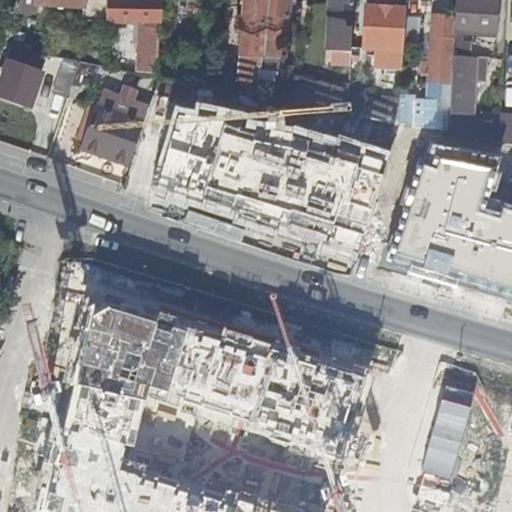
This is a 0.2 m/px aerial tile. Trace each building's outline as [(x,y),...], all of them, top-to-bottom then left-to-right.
[(15,0),(11,12),(32,13),(32,5),(88,7),(87,21),(106,22),(106,20),(108,0),(15,0)] [(159,22),(160,0),(108,0),(106,20),(138,22),(135,70),(153,72),(156,22),(159,22)] [(166,0),(164,37),(181,38),(183,0),(166,0)] [(284,70),(288,0),(244,0),(244,20),(236,20),(235,32),(242,33),(240,57),(239,67),(284,70)] [(330,0),(327,50),(346,51),(350,0),(345,0),(330,0)] [(482,0),(454,0),(452,32),(496,35),(499,1),(482,0)] [(401,18),(401,9),(364,7),(361,49),(375,50),(374,67),(398,68),(400,44),(401,18)] [(443,134),(449,19),(428,17),(422,130),(443,134)] [(401,18),(400,44),(412,45),(414,19),(401,18)] [(240,57),(242,33),(235,32),(229,32),(228,56),(240,57)] [(452,41),(446,134),(469,139),(470,127),(473,81),(484,82),(485,58),(466,57),(467,42),(452,41)] [(7,64),(0,84),(0,94),(29,106),(41,76),(34,73),(38,63),(14,53),(9,65),(7,64)] [(77,63),(62,60),(51,94),(65,99),(77,63)] [(315,80),(289,77),(287,103),(312,109),(342,115),(347,115),(349,85),(314,82),(315,80)] [(225,82),(225,92),(254,97),(255,86),(225,82)] [(240,122),(247,101),(233,96),(226,118),(240,122)] [(74,152),(126,171),(134,146),(141,123),(91,103),(74,152)] [(375,121),(395,125),(396,112),(396,111),(377,108),(375,121)] [(295,112),(288,159),(321,163),(324,142),(342,145),(346,119),(295,112)] [(396,112),(395,125),(397,125),(417,129),(418,116),(396,112)] [(497,119),(495,143),(497,143),(511,146),(511,117),(497,116),(497,119)] [(470,127),(469,139),(480,141),(495,143),(497,119),(489,119),(489,129),(470,127)] [(511,301),(511,146),(497,143),(495,143),(480,141),(469,139),(446,134),(443,134),(422,130),(417,129),(397,125),(387,154),(376,188),(364,227),(354,260),(433,281),(511,301)] [(251,134),(249,148),(229,145),(222,193),(270,200),(279,138),(251,134)] [(173,146),(158,184),(196,198),(211,160),(173,146)] [(77,295),(38,472),(221,511),(443,511),(472,382),(77,295)] [(74,511),(103,511),(110,484),(82,477),(74,511)]
